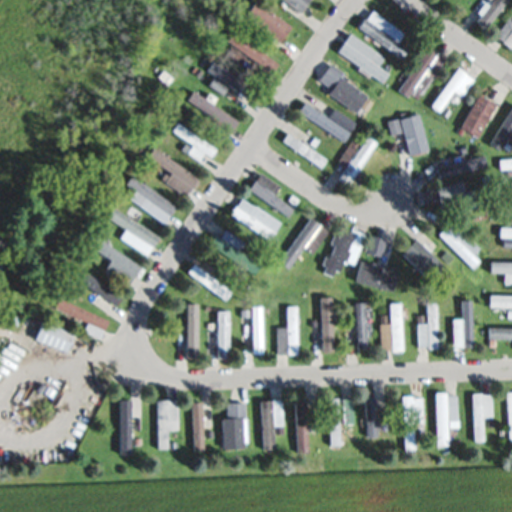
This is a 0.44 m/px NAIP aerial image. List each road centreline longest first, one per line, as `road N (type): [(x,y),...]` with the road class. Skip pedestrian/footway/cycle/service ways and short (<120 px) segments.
road 1 (residential): [(511,370),(199,381),(174,379),(141,350),(144,304),(355,0)]
road 2 (residential): [(252,145),(339,206),(392,207)]
road 3 (residential): [(511,77),(409,0)]
